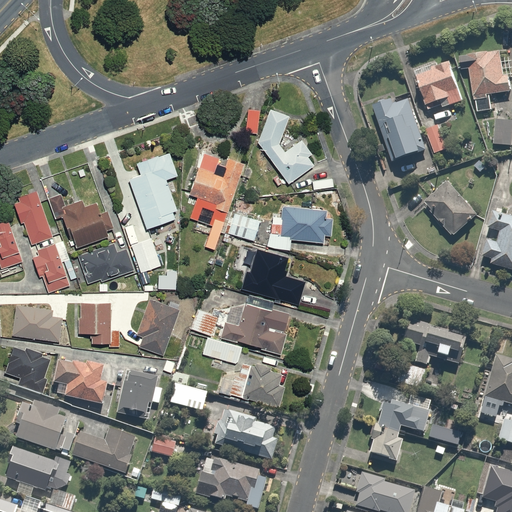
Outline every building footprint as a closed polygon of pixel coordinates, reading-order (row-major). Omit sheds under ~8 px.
[(504,48),(452,55),(454,73),(465,71),(469,96),(510,91),(504,48)] [(447,59),(412,71),(427,112),(461,99),(447,59)] [(406,93),(370,106),(389,159),(425,146),(419,130),(406,93)] [(267,106),(255,140),(285,183),(312,164),(307,156),(313,152),(301,135),(283,149),(277,141),(286,112),(267,106)] [(257,108),(244,107),(242,134),(255,135),(257,108)] [(511,124),(511,120),(492,117),(488,143),(508,146),(511,124)] [(439,122),(419,130),(425,146),(428,156),(449,149),(439,122)] [(224,157),(198,150),(187,191),(200,195),(194,217),(207,220),(200,247),(217,252),(229,210),(244,157),(226,152),(224,157)] [(143,176),(130,181),(149,230),(176,220),(173,213),(178,211),(167,180),(177,176),(169,154),(138,165),(143,176)] [(474,212),(446,179),(418,203),(446,236),(474,212)] [(21,224),(25,223),(32,245),(53,238),(37,191),(19,198),(20,202),(14,204),(21,224)] [(61,194),(48,199),(55,220),(62,217),(71,241),(74,240),(77,248),(108,236),(106,232),(115,229),(108,211),(101,214),(97,202),(86,206),(83,199),(66,205),(61,194)] [(270,234),(267,246),(275,249),(290,250),(291,240),(324,243),(325,235),(331,236),(333,220),(327,219),(328,211),(282,206),(281,218),(272,217),(270,234)] [(511,268),(511,213),(489,208),(483,228),(496,232),(494,242),(483,240),(478,259),(511,268)] [(235,213),(229,233),(254,241),(260,221),(235,213)] [(23,262),(9,220),(0,223),(0,264),(2,269),(23,262)] [(161,266),(152,239),(131,246),(141,273),(161,266)] [(135,271),(127,248),(118,252),(115,243),(78,256),(88,284),(101,279),(102,282),(135,271)] [(70,286),(55,244),(37,250),(39,256),(33,258),(40,277),(43,276),(49,293),(70,286)] [(247,271),(242,289),(299,305),(306,282),(286,276),(288,271),(285,271),(289,258),(257,249),(251,273),(247,271)] [(159,275),(158,289),(175,290),(177,272),(167,271),(167,276),(159,275)] [(237,342),(237,341),(262,348),(262,349),(281,355),(287,335),(283,334),(289,314),(273,309),(275,302),(249,295),(247,304),(219,310),(214,309),(212,314),(219,316),(216,324),(224,326),(221,338),(237,342)] [(180,309),(146,297),(132,336),(138,338),(135,347),(163,357),(180,309)] [(109,299),(77,299),(76,330),(88,330),(88,344),(117,344),(117,329),(109,329),(109,299)] [(63,311),(15,304),(11,333),(58,340),(63,311)] [(198,309),(192,329),(212,336),(216,324),(219,316),(212,314),(198,309)] [(464,338),(403,320),(397,341),(413,346),(408,362),(422,366),(425,355),(456,365),(464,338)] [(203,355),(235,364),(238,362),(242,347),(208,338),(203,355)] [(12,343),(0,379),(42,392),(46,380),(42,378),(49,355),(12,343)] [(511,359),(491,354),(474,415),(494,421),(499,404),(511,407),(511,359)] [(108,364),(56,355),(52,377),(64,379),(62,396),(101,402),(108,364)] [(178,362),(164,357),(160,369),(174,373),(178,362)] [(408,362),(402,360),(393,389),(408,393),(422,398),(431,369),(422,366),(408,362)] [(234,375),(229,395),(280,408),(286,388),(279,386),(283,375),(270,371),(271,368),(256,364),(256,368),(243,364),(239,376),(234,375)] [(158,374),(123,368),(115,411),(146,417),(149,402),(160,404),(163,387),(155,386),(158,374)] [(170,403),(203,409),(206,389),(174,383),(170,403)] [(18,422),(14,435),(59,449),(71,409),(20,393),(11,419),(18,422)] [(422,398),(408,393),(404,406),(379,399),(363,452),(391,460),(400,429),(421,436),(432,401),(422,398)] [(219,405),(214,425),(210,442),(271,456),(278,425),(256,419),(257,415),(244,412),(246,405),(227,400),(226,407),(219,405)] [(511,444),(511,422),(500,420),(489,457),(507,462),(511,444)] [(75,429),(67,452),(124,473),(137,436),(105,424),(100,437),(75,429)] [(460,434),(431,426),(428,438),(457,446),(460,434)] [(480,437),(465,432),(460,449),(474,453),(480,437)] [(176,439),(153,433),(149,449),(172,455),(176,439)] [(11,463),(7,476),(22,481),(18,491),(30,495),(33,486),(45,491),(46,487),(50,489),(51,487),(54,488),(56,489),(67,484),(70,475),(66,473),(70,462),(56,457),(55,461),(13,446),(7,462),(11,463)] [(267,471),(204,454),(194,493),(257,510),(267,471)] [(496,509),(495,511),(511,511),(511,472),(490,467),(481,499),(495,503),(493,508),(496,509)] [(412,511),(418,491),(355,473),(350,491),(356,493),(352,504),(377,511),(412,511)] [(152,484),(149,497),(179,505),(182,491),(152,484)] [(435,491),(420,487),(418,491),(412,511),(461,511),(463,509),(432,500),(435,491)] [(56,489),(54,488),(48,503),(71,510),(76,496),(56,489)] [(15,511),(18,505),(0,499),(0,511),(15,511)] [(72,511),(41,502),(37,511),(72,511)] [(377,511),(352,504),(344,502),(340,511),(377,511)] [(177,511),(216,511),(217,510),(191,503),(188,511),(180,511),(178,511),(177,511)]
